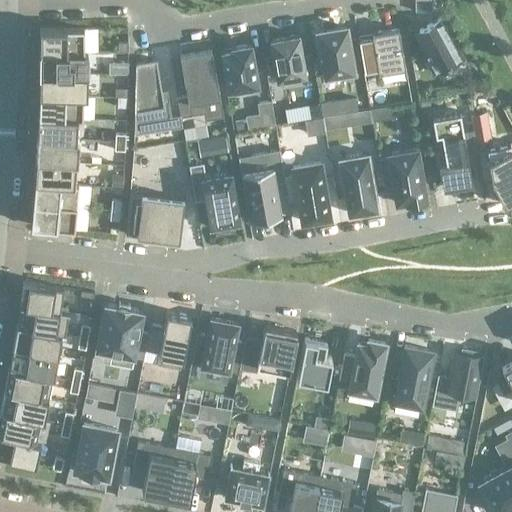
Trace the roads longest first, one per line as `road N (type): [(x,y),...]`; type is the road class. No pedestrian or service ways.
road 1 (residential): [(170,280),(443,322),(494,324),(511,316)]
road 2 (residential): [(170,280),(250,251),(481,214)]
road 3 (residential): [(131,0),(163,29),(346,0)]
road 4 (residential): [(6,1),(0,180)]
road 5 (residential): [(0,256),(170,280)]
